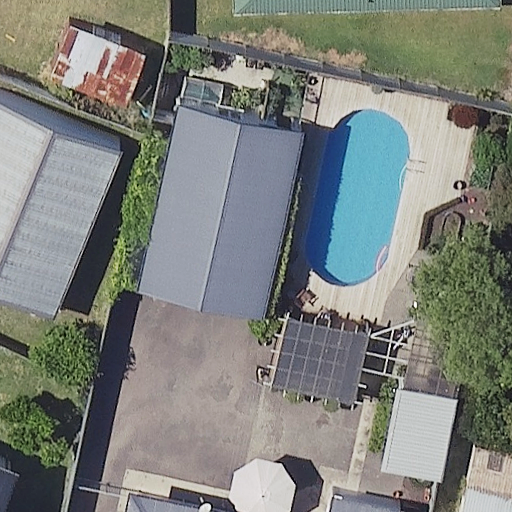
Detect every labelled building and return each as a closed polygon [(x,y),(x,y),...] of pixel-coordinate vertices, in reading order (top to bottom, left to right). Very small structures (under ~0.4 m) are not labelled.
[(137,33),(60,2),(39,55),(116,86),(137,33)] [(133,144),(0,90),(0,284),(66,311),(133,144)] [(317,122),(190,95),(150,283),(277,310),(317,122)] [(0,511),(14,511),(36,458),(0,444),(0,511)] [(294,511),(147,481),(140,511),(294,511)]
